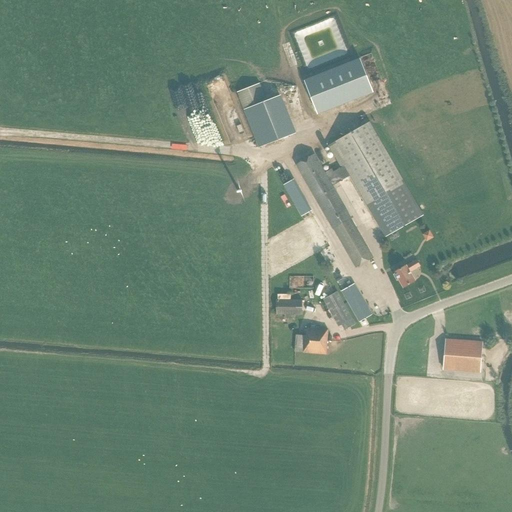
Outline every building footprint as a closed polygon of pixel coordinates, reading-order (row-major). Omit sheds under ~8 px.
[(295,75),(301,73),(297,58),(291,59),(295,75)] [(343,62),(290,91),(308,123),(360,93),(343,62)] [(259,83),(237,92),(259,147),(290,135),(275,97),(266,101),(259,83)] [(313,154),(296,164),(356,268),(373,258),(332,186),(350,176),(384,236),(422,215),(370,122),(328,146),(341,167),(333,172),(332,169),(324,173),(313,154)] [(310,212),(292,180),(283,186),(301,217),(310,212)] [(431,230),(423,233),(426,241),(434,238),(431,230)] [(410,272),(419,266),(416,260),(406,266),(394,272),(395,274),(394,275),(397,279),(398,279),(403,288),(415,281),(410,272)] [(292,285),(314,285),(314,275),(291,276),(292,285)] [(341,291),(350,305),(359,322),(372,315),(354,284),(341,291)] [(355,324),(346,307),(336,291),(323,299),(338,326),(342,324),(345,330),(355,324)] [(301,314),(301,300),(275,301),(276,319),(294,319),(294,314),(301,314)] [(328,329),(306,328),(306,336),(296,335),(295,352),(326,354),(328,329)] [(480,372),(482,343),(445,340),(443,369),(480,372)]
